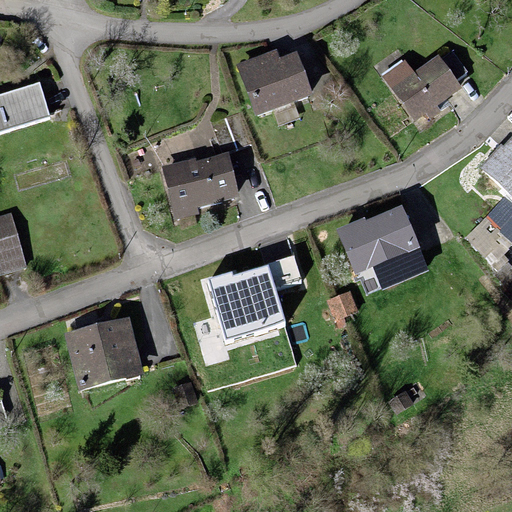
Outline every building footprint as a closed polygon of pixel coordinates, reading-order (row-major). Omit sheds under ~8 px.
[(466,78),(452,56),(440,63),(455,85),(466,78)] [(276,58),(242,71),(259,116),(312,96),(298,59),(279,66),(276,58)] [(400,69),(382,80),(407,119),(452,90),(434,62),(406,79),(400,69)] [(38,90),(0,101),(0,138),(49,123),(38,90)] [(225,158),(248,150),(237,118),(213,126),(225,158)] [(511,201),(511,140),(501,154),(497,150),(478,172),(511,201)] [(188,165),(163,172),(178,230),(203,224),(201,217),(243,206),(232,162),(190,173),(188,165)] [(361,227),(336,236),(351,277),(410,255),(396,217),(362,230),(361,227)] [(18,239),(0,244),(0,271),(2,279),(27,271),(18,239)] [(294,254),(208,279),(225,338),(285,321),(275,286),(301,278),(294,254)] [(348,296),(323,306),(330,324),(355,315),(348,296)] [(134,324),(69,340),(84,400),(131,388),(129,381),(147,376),(134,324)] [(416,387),(384,407),(393,421),(425,401),(416,387)] [(185,388),(173,393),(182,414),(194,409),(185,388)]
